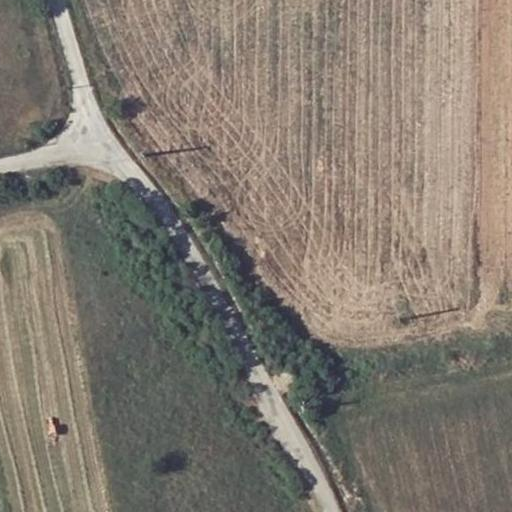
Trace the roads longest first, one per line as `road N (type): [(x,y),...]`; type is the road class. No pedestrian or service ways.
road 1 (unclassified): [(85,131),(165,211),(327,511)]
road 2 (unclassified): [(85,131),(86,104),(58,0)]
